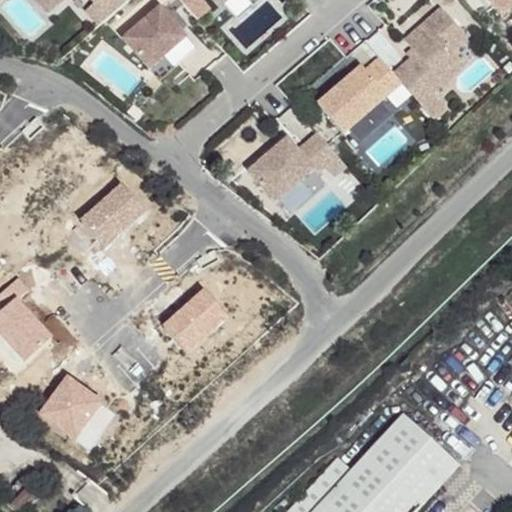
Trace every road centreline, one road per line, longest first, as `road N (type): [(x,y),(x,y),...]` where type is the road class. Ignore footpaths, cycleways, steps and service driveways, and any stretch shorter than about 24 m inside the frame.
road 1 (unclassified): [(121,511),(327,329)]
road 2 (unclassified): [(327,329),(511,154)]
road 3 (residential): [(356,0),(173,164)]
road 4 (residential): [(327,329),(296,261),(173,164)]
road 5 (residential): [(173,164),(71,91),(0,60)]
